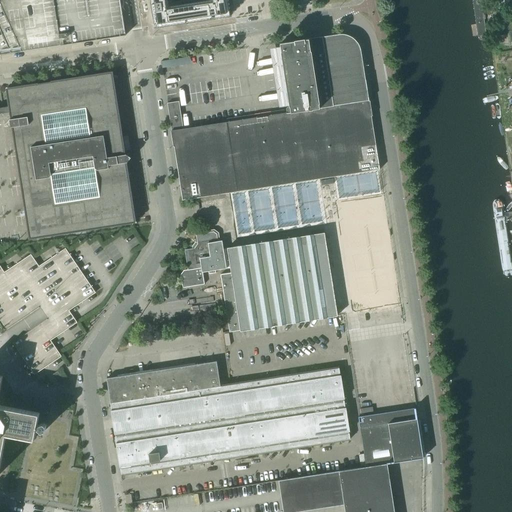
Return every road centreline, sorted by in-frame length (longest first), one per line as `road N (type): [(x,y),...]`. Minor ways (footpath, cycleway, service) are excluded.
road 1 (unclassified): [(436,511),(436,451),(374,40),(343,17),(139,46)]
road 2 (unclassified): [(111,511),(92,359),(170,240),(139,46)]
road 3 (unclassified): [(139,46),(0,68)]
